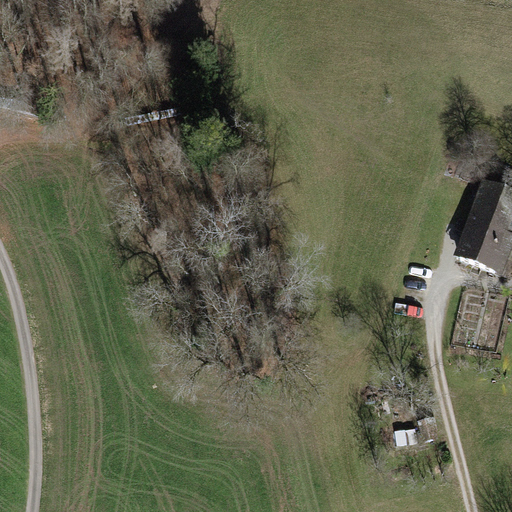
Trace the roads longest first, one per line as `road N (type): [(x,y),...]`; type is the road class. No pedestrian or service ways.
road 1 (track): [(29,511),(35,451),(28,379),(0,254)]
road 2 (track): [(472,511),(432,332),(450,277)]
